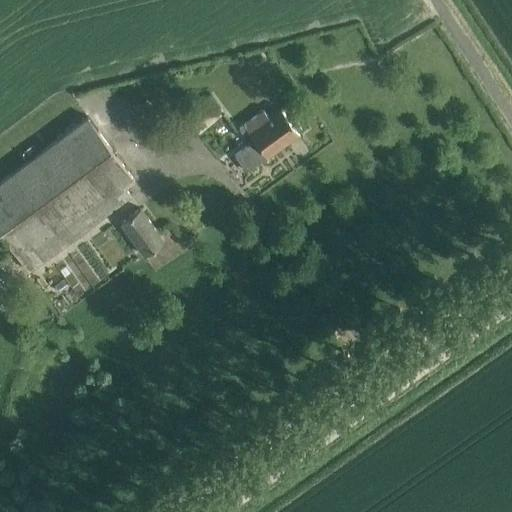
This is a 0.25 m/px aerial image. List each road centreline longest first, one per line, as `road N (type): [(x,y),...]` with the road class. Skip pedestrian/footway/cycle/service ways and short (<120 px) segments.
road 1 (secondary): [(511,282),(187,511)]
road 2 (track): [(437,0),(511,114)]
